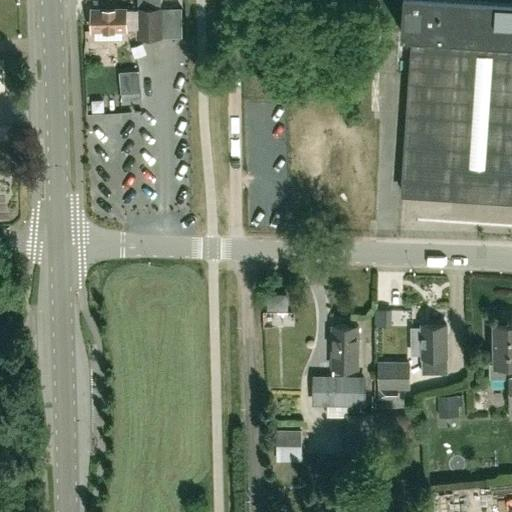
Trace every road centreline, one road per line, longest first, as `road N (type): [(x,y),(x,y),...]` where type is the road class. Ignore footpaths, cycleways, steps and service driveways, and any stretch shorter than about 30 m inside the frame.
road 1 (tertiary): [(511,260),(58,243)]
road 2 (secondary): [(66,511),(58,243)]
road 3 (secondary): [(58,243),(49,0)]
